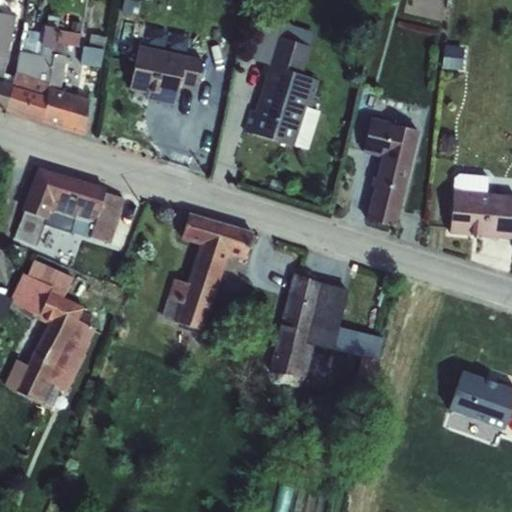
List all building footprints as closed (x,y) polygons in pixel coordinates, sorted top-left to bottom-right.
[(11,86),(4,111),(42,123),(45,97),(48,88),(54,50),(53,49),(54,44),(59,0),(56,0),(53,18),(48,17),(46,27),(44,26),(39,54),(18,51),(15,73),(13,77),(11,86)] [(0,109),(4,111),(11,86),(13,77),(3,74),(14,17),(0,14),(0,109)] [(45,97),(42,123),(82,136),(88,101),(60,91),(67,46),(77,48),(81,24),(71,23),(69,33),(59,31),(56,45),(54,44),(53,49),(54,50),(48,88),(45,97)] [(82,47),(79,65),(100,68),(105,38),(89,35),(87,48),(82,47)] [(250,110),(243,132),(293,147),(305,108),(317,111),(319,103),(312,101),(318,81),(301,76),(310,48),(277,38),(254,111),(250,110)] [(444,47),(442,70),(461,71),(463,48),(444,47)] [(137,48),(128,91),(147,95),(145,100),(175,106),(179,87),(196,90),(202,61),(137,48)] [(370,119),(361,153),(380,158),(375,178),(372,178),(370,187),(373,188),(365,221),(394,228),(418,131),(370,119)] [(22,212),(13,239),(36,247),(45,220),(47,221),(49,214),(73,222),(69,232),(109,245),(124,200),(104,194),(105,191),(37,169),(23,212),(22,212)] [(453,191),(449,233),(511,239),(511,196),(485,194),(487,176),(457,174),(453,178),(453,191)] [(172,280),(160,319),(173,323),(203,332),(227,255),(244,261),(253,234),(188,214),(180,240),(198,246),(186,285),(172,280)] [(14,359),(1,385),(13,391),(36,403),(46,382),(66,392),(85,356),(83,355),(87,347),(86,347),(94,330),(77,322),(85,305),(53,289),(58,273),(33,262),(26,277),(22,274),(8,301),(37,318),(47,324),(26,365),(14,359)] [(291,275),(268,371),(299,378),(307,380),(315,345),(332,349),(346,289),(323,283),(291,275)] [(364,336),(360,373),(375,375),(379,337),(364,336)] [(511,383),(460,365),(446,405),(502,425),(511,396),(511,383)]
